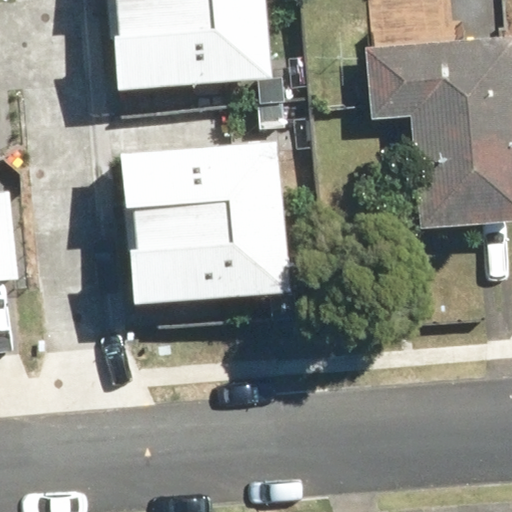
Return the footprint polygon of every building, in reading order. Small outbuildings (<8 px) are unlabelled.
[(115,0),(121,69),(276,57),(271,0),(115,0)] [(380,114),(413,112),(424,223),(511,214),(511,40),(439,47),(438,43),(376,48),(380,114)] [(119,146),(125,215),(280,203),(274,132),(119,146)] [(0,267),(23,266),(15,175),(0,176),(0,267)] [(125,215),(131,286),(286,273),(280,203),(125,215)]
